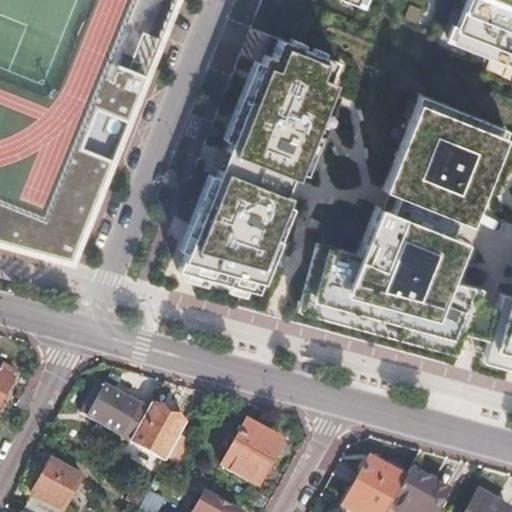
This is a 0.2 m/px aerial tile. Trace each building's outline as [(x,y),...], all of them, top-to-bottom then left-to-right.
[(0,0),(0,242),(69,261),(144,74),(108,59),(131,0),(0,0)] [(475,0),(458,45),(511,66),(511,0),(345,0),(358,5),(359,0),(475,0)] [(176,269),(256,291),(277,238),(270,235),(287,194),(279,191),(286,174),(294,177),(297,170),(303,173),(325,120),(318,117),(340,62),(277,37),(266,64),(259,62),(224,149),(235,153),(228,170),(218,166),(176,269)] [(301,303),(454,345),(477,286),(437,275),(455,231),(473,186),(479,188),(504,128),(418,93),(393,156),(399,158),(381,201),(366,238),(373,241),(370,252),(356,249),(355,253),(318,243),(301,303)] [(482,353),(511,360),(511,295),(497,292),(482,353)] [(0,400),(12,377),(9,374),(12,369),(1,362),(0,364),(0,400)] [(85,415),(129,440),(147,410),(103,385),(85,415)] [(179,435),(184,424),(150,405),(147,410),(129,440),(165,460),(167,456),(179,435)] [(220,465),(256,486),(278,448),(261,438),(265,431),(245,421),(220,465)] [(167,456),(177,462),(189,440),(179,435),(167,456)] [(49,457),(48,459),(79,477),(80,475),(49,457)] [(27,493),(60,511),(79,477),(48,459),(39,476),(36,474),(26,492),(27,493)] [(384,511),(387,507),(403,479),(369,459),(342,506),(353,511),(384,511)] [(433,511),(447,490),(409,468),(403,479),(387,507),(396,511),(433,511)] [(504,511),(507,507),(478,490),(465,511),(504,511)] [(138,507),(137,509),(142,511),(159,511),(166,500),(148,491),(138,507)] [(238,511),(203,492),(191,511),(238,511)] [(59,511),(60,511),(27,493),(16,510),(20,511),(59,511)]
